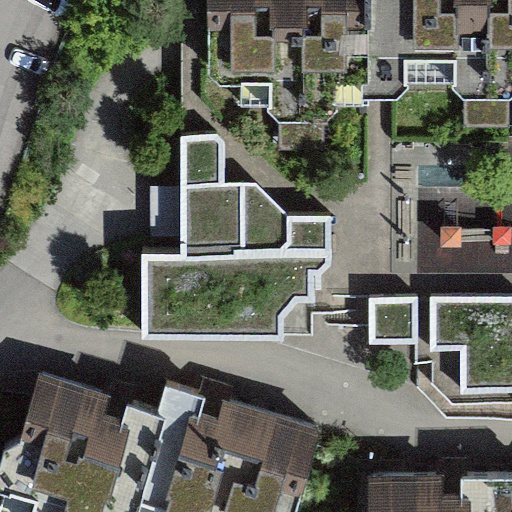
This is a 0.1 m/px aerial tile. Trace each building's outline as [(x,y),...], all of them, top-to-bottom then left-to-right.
[(511,0),(223,0),(220,83),(384,82),(511,81),(511,0)] [(223,151),(182,151),(183,255),(147,255),(147,333),(305,332),(304,227),(285,227),(251,189),(223,189),(223,151)] [(511,300),(380,299),(379,347),(463,349),(462,388),(511,388),(511,300)] [(162,416),(46,377),(6,496),(52,511),(132,511),(142,485),(221,511),(302,511),(329,435),(174,383),(162,416)] [(511,511),(511,468),(380,467),(379,511),(511,511)]
